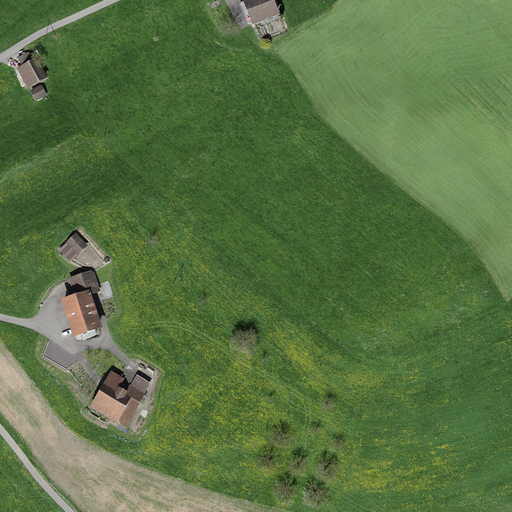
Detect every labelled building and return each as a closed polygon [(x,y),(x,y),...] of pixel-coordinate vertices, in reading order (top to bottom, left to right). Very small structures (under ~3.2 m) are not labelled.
[(242,0),(252,28),(273,20),(265,0),(242,0)] [(32,56),(15,66),(26,86),(43,76),(32,56)] [(58,249),(67,258),(81,244),(72,235),(58,249)] [(76,300),(63,304),(74,336),(99,328),(88,295),(98,292),(92,274),(70,281),(76,300)] [(101,385),(90,406),(123,424),(135,402),(101,385)]
